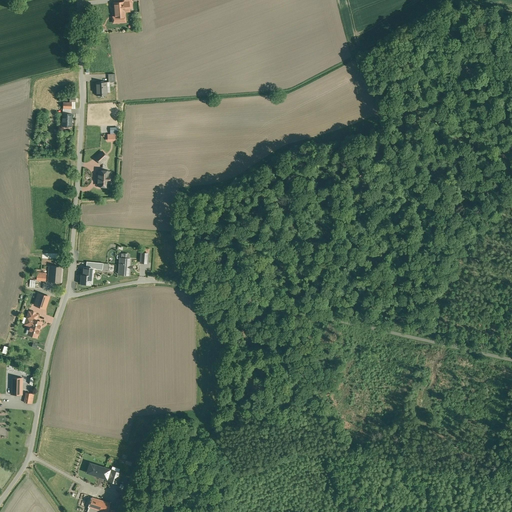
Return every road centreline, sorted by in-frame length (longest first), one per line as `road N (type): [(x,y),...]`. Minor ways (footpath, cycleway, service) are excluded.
road 1 (unclassified): [(65,295),(152,280),(511,360)]
road 2 (tertiary): [(79,0),(83,102),(65,295)]
road 3 (tertiary): [(0,501),(26,465),(65,295)]
